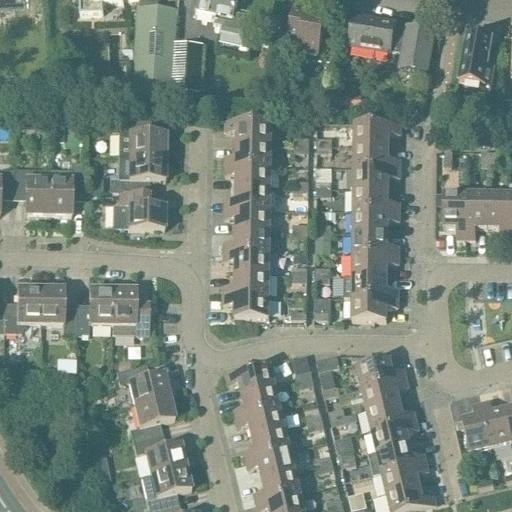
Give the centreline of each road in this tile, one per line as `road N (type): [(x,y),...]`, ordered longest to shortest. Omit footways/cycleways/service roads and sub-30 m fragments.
road 1 (residential): [(200,350),(229,362),(267,350),(436,344)]
road 2 (residential): [(0,254),(167,266),(188,281)]
road 3 (residential): [(232,511),(196,371),(200,350)]
road 4 (residential): [(188,281),(196,136)]
road 5 (residential): [(427,272),(429,139)]
